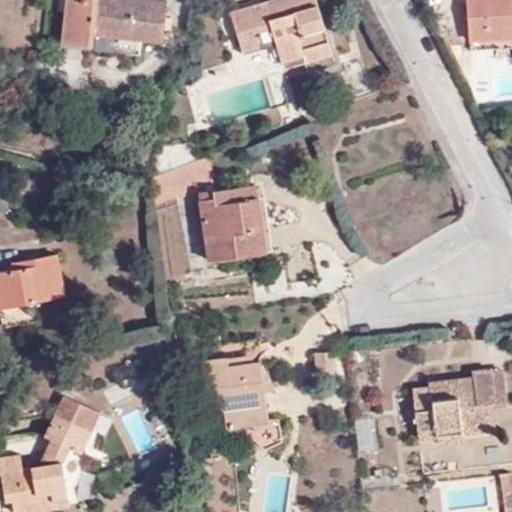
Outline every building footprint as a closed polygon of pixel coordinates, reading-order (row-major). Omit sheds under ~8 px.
[(92,32),(140,37),(162,38),(166,0),(65,0),(62,40),(91,43),(92,32)] [(272,16),(267,0),(263,0),(231,10),(242,49),(261,45),(257,27),(272,23),(287,75),(334,60),(318,2),(272,16)] [(317,0),(267,0),(272,16),(318,2),(317,0)] [(511,0),(466,0),(469,40),(511,37),(511,0)] [(140,53),(140,37),(92,32),(91,43),(91,48),(140,53)] [(258,183),(248,185),(254,227),(264,225),(258,183)] [(254,227),(248,185),(199,191),(208,259),(267,251),(264,225),(254,227)] [(0,303),(64,291),(56,252),(24,258),(26,265),(0,269),(0,303)] [(335,375),(334,351),(314,352),(315,376),(335,375)] [(246,416),(267,413),(259,360),(228,365),(226,356),(201,359),(209,410),(222,408),(225,426),(247,423),(246,416)] [(495,400),(493,371),(492,369),(473,371),(473,377),(430,382),(430,386),(413,388),(418,430),(436,429),(436,435),(461,433),(461,424),(494,420),(492,400),(495,400)] [(503,370),(493,371),(495,400),(506,399),(503,370)] [(0,470),(5,498),(11,497),(13,511),(21,511),(69,504),(62,460),(68,448),(80,454),(100,413),(65,395),(45,436),(50,439),(37,464),(23,467),(21,453),(0,456),(0,470)] [(268,420),(267,413),(246,416),(247,423),(268,420)] [(495,429),(494,420),(461,424),(461,433),(495,429)] [(461,433),(436,435),(436,442),(462,440),(461,433)]
